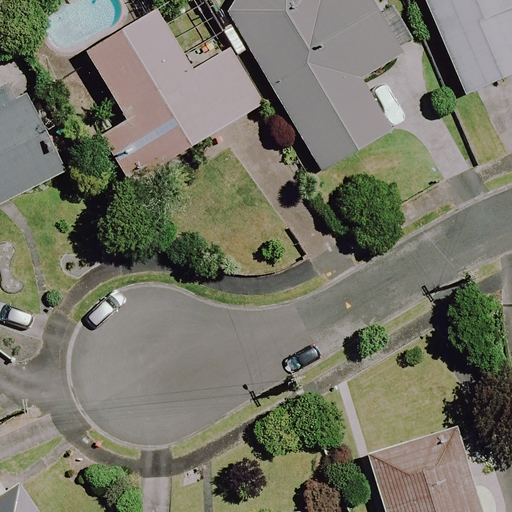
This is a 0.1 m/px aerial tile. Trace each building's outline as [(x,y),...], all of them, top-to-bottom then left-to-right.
[(357,83),(404,53),(367,0),(237,0),(228,15),(322,175),(388,136),(357,83)] [(511,0),(422,0),(465,99),(511,78),(511,13),(511,11),(511,10),(511,0)] [(190,75),(156,16),(86,57),(127,127),(103,141),(130,186),(262,109),(229,52),(190,75)] [(0,209),(67,175),(30,104),(0,114),(0,209)] [(478,511),(456,434),(371,458),(385,511),(478,511)] [(8,500),(0,487),(0,511),(32,511),(19,492),(8,500)]
